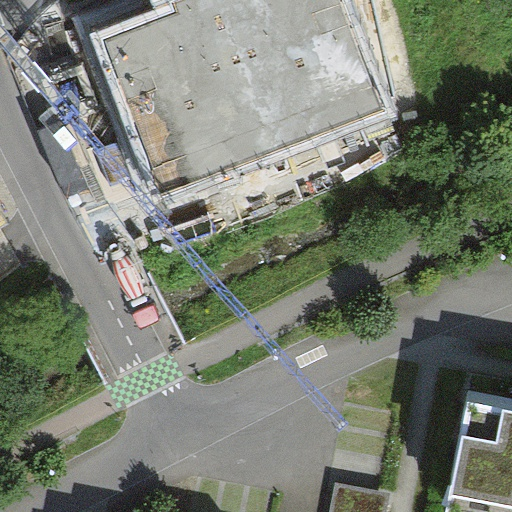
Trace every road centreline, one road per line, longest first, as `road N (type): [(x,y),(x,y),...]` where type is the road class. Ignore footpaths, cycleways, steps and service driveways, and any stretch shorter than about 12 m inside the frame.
road 1 (residential): [(186,438),(79,235),(0,51)]
road 2 (residential): [(511,289),(186,438)]
road 3 (residential): [(186,438),(25,511)]
